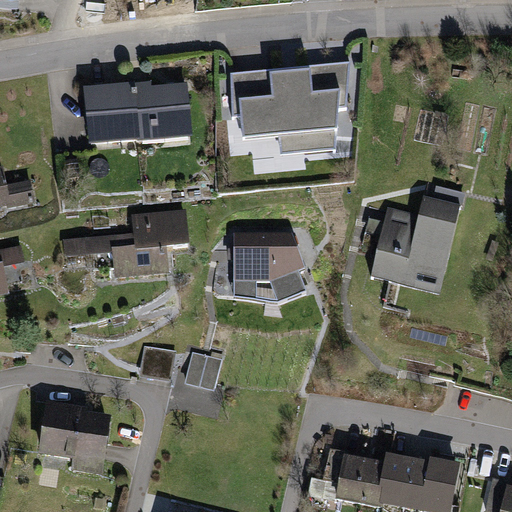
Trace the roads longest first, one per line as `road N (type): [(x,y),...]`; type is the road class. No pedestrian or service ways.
road 1 (residential): [(0,65),(318,24),(511,18)]
road 2 (residential): [(288,511),(303,453),(330,410),(511,443)]
road 3 (residential): [(133,511),(157,410),(148,394),(21,374),(0,379)]
